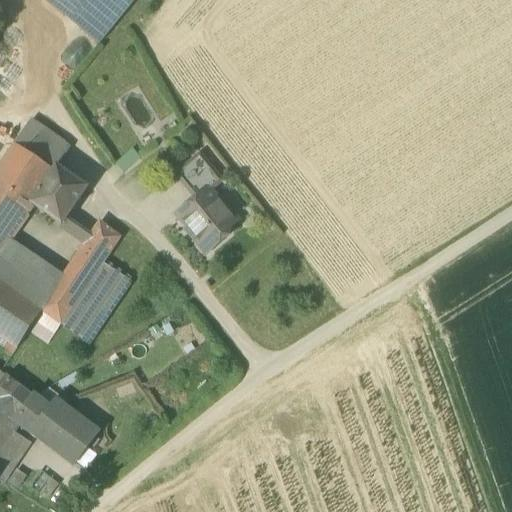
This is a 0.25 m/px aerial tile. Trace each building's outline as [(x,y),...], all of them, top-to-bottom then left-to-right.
[(45,0),(44,3),(98,47),(135,0),(45,0)] [(0,254),(8,242),(32,207),(30,205),(44,183),(28,172),(35,161),(51,172),(56,166),(59,168),(71,149),(29,121),(0,164),(0,254)] [(114,166),(122,175),(140,159),(132,150),(114,166)] [(175,177),(194,200),(207,189),(210,193),(221,183),(200,157),(175,177)] [(32,207),(62,226),(72,212),(88,187),(59,168),(56,166),(51,172),(35,161),(28,172),(44,183),(30,205),(32,207)] [(192,239),(206,255),(228,236),(229,229),(237,223),(221,204),(220,205),(210,193),(207,189),(194,200),(185,207),(187,210),(177,217),(194,237),(192,239)] [(62,226),(87,243),(97,228),(72,212),(62,226)] [(100,223),(97,228),(87,243),(63,279),(82,289),(59,325),(61,326),(86,343),(128,280),(101,262),(119,236),(100,223)] [(52,272),(8,242),(0,254),(0,283),(30,304),(52,272)] [(41,313),(59,325),(82,289),(63,279),(52,272),(30,304),(0,283),(0,340),(16,351),(28,333),(41,313)] [(59,325),(41,313),(28,333),(47,346),(61,326),(59,325)] [(0,456),(14,435),(20,426),(16,422),(33,399),(5,378),(0,384),(0,456)] [(33,398),(33,399),(16,422),(20,426),(74,466),(98,435),(54,403),(49,410),(33,398)] [(14,435),(0,456),(0,464),(11,472),(30,445),(14,435)] [(0,464),(0,482),(2,484),(11,472),(0,464)] [(18,491),(26,477),(16,471),(7,484),(18,491)] [(59,486),(40,471),(25,491),(44,506),(59,486)]
